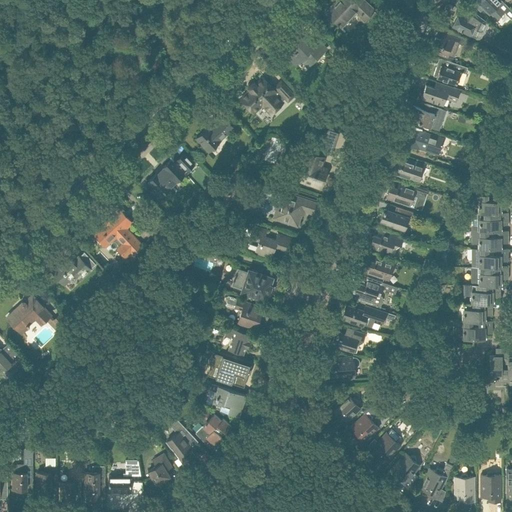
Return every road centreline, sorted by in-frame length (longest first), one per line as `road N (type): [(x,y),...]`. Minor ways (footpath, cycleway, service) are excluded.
road 1 (residential): [(289,389),(409,29),(434,0)]
road 2 (tertiary): [(0,259),(274,0)]
road 3 (residential): [(401,511),(289,389)]
road 4 (residential): [(159,511),(252,442),(274,439)]
